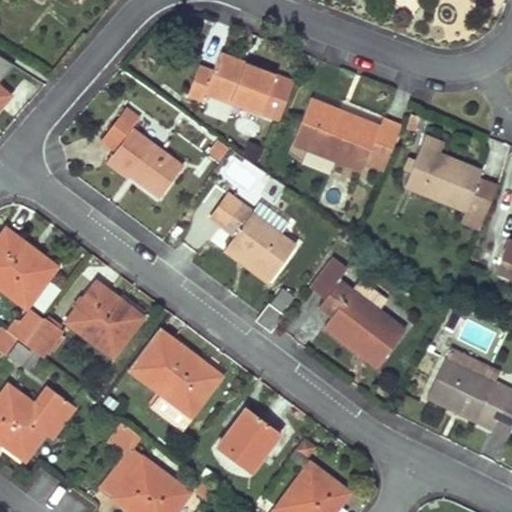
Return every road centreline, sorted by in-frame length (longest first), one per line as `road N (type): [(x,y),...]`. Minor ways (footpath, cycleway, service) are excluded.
road 1 (residential): [(7,165),(365,431),(420,462)]
road 2 (residential): [(511,29),(482,60),(435,69),(247,0)]
road 3 (residential): [(153,0),(61,94),(7,165)]
